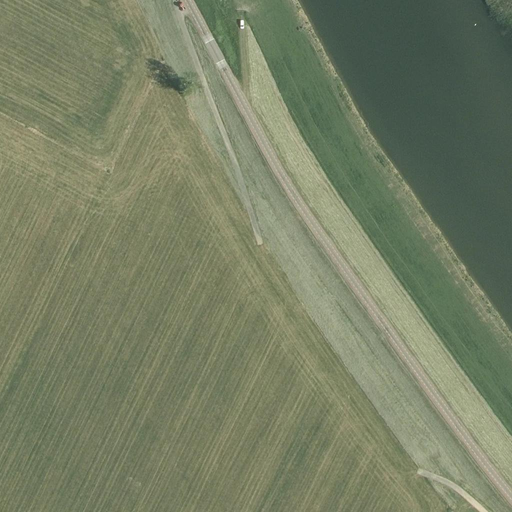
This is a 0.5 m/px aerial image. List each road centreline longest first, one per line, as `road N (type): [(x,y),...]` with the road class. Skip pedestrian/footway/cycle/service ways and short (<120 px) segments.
road 1 (tertiary): [(511,497),(305,213),(186,0)]
road 2 (track): [(186,0),(180,22),(259,241)]
